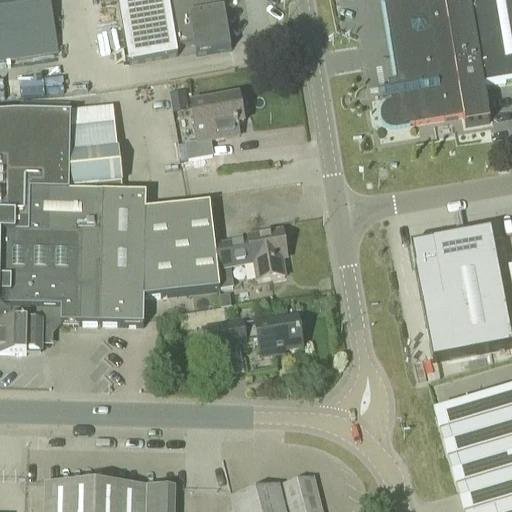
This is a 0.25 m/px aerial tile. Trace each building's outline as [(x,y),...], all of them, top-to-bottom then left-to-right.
[(0,0),(0,66),(57,57),(47,0),(0,0)] [(116,0),(129,68),(177,60),(176,51),(193,48),(187,14),(219,8),(218,0),(116,0)] [(488,127),(482,93),(511,87),(511,0),(418,0),(383,6),(396,85),(387,87),(391,106),(388,107),(387,108),(385,108),(384,110),(383,111),(381,113),(380,115),(380,116),(380,118),(380,119),(380,121),(380,122),(380,124),(381,126),(383,128),(384,129),(386,131),(388,131),(389,132),(391,132),(394,133),(462,121),(464,131),(488,127)] [(194,54),(194,55),(229,49),(229,45),(223,13),(220,14),(219,8),(187,14),(193,48),(194,54)] [(6,81),(0,81),(0,98),(10,96),(6,81)] [(184,148),(187,164),(213,160),(210,146),(239,141),(237,129),(243,128),(239,102),(191,110),(197,146),(184,148)] [(72,144),(114,144),(114,108),(72,108),(72,144)] [(91,330),(143,331),(143,303),(220,294),(219,287),(215,249),(209,208),(145,215),(145,199),(122,197),(118,154),(69,160),(70,119),(10,119),(0,120),(0,359),(26,360),(26,356),(40,356),(40,328),(52,328),(52,330),(91,330)] [(138,163),(135,140),(125,141),(129,164),(138,163)] [(248,244),(215,249),(219,287),(227,286),(225,273),(254,269),(257,286),(284,282),(280,253),(284,252),(282,235),(248,241),(248,244)] [(511,351),(490,236),(410,251),(432,367),(511,351)] [(230,311),(228,298),(218,300),(220,312),(230,311)] [(302,353),(297,323),(257,329),(257,326),(203,335),(207,357),(259,348),(260,359),(302,353)] [(511,396),(438,419),(456,479),(511,462),(511,396)] [(319,511),(313,483),(231,504),(233,511),(319,511)] [(173,511),(174,492),(145,492),(45,489),(43,511),(173,511)]
